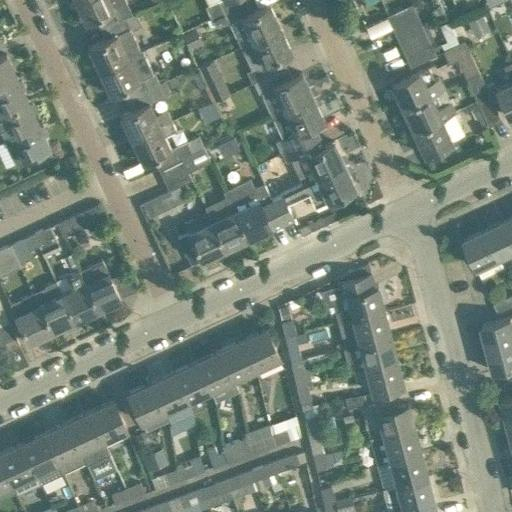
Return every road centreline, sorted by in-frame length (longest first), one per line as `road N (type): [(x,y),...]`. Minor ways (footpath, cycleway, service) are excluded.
road 1 (residential): [(24,0),(177,321)]
road 2 (residential): [(493,511),(412,214)]
road 3 (residential): [(177,321),(412,214)]
road 4 (residential): [(412,214),(311,0)]
road 5 (residential): [(0,403),(177,321)]
